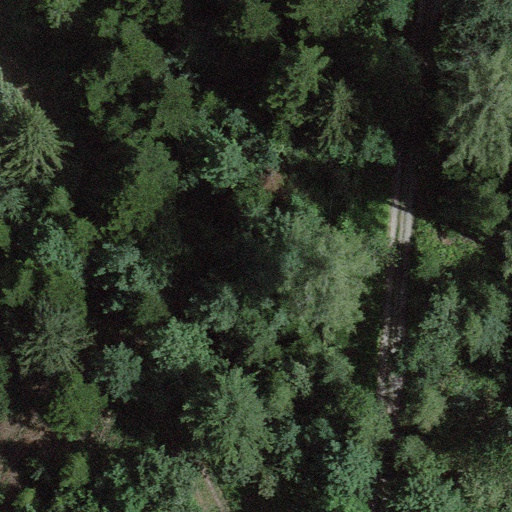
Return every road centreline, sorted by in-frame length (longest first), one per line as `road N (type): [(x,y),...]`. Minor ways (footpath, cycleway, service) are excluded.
road 1 (track): [(380,511),(437,0)]
road 2 (track): [(219,511),(157,388),(28,84),(0,65)]
